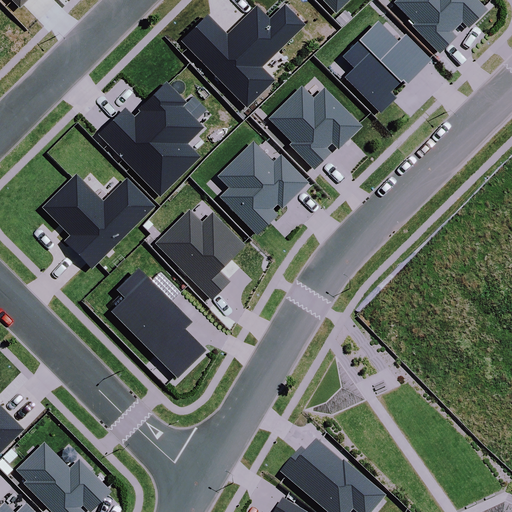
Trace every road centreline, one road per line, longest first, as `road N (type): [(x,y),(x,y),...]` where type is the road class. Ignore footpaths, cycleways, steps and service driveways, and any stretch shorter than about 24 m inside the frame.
road 1 (residential): [(200,486),(335,259),(511,84)]
road 2 (residential): [(200,486),(0,290)]
road 3 (residential): [(0,129),(129,0)]
